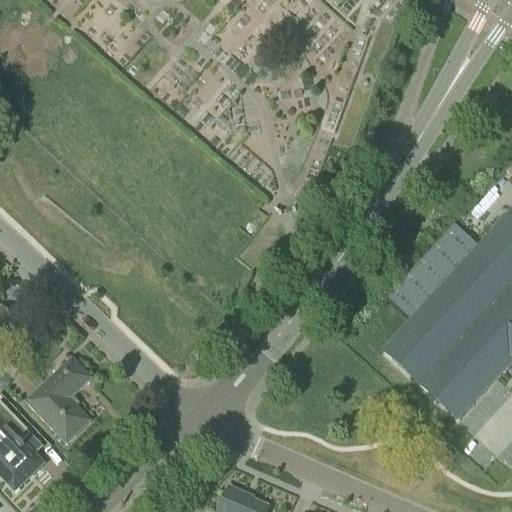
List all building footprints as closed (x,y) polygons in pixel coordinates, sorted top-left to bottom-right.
[(410,325),(383,354),(458,424),(511,365),(511,214),(479,250),(410,325)] [(453,225),(388,300),(410,320),(476,245),(453,225)] [(0,333),(13,321),(2,308),(1,309),(0,307),(0,333)] [(48,384),(26,405),(30,409),(52,431),(57,426),(68,437),(62,442),(67,446),(90,423),(69,402),(91,381),(71,361),(59,373),(64,377),(53,388),(48,384)] [(0,404),(0,477),(15,494),(33,477),(28,472),(37,464),(14,440),(24,430),(0,404)] [(267,511),(268,511),(244,501),(245,498),(228,491),(219,511),(267,511)]
